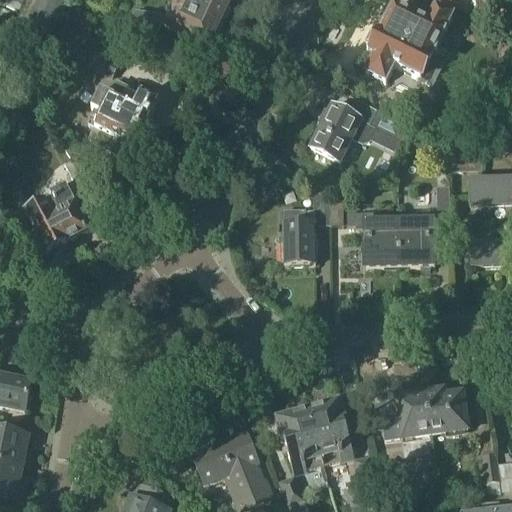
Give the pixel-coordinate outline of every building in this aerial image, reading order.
[(17,35),(21,37),(18,45),(40,55),(65,2),(59,0),(39,0),(25,30),(21,28),(17,35)] [(181,0),(178,6),(223,27),(230,13),(227,11),(232,0),(231,0),(181,0)] [(511,33),(511,9),(489,0),(480,0),(473,18),(511,35),(511,33)] [(129,29),(156,42),(162,29),(208,51),(213,40),(216,42),(223,27),(178,6),(169,25),(157,19),(136,15),(129,29)] [(421,88),(423,87),(433,92),(444,69),(434,65),(448,37),(455,22),(434,12),(425,8),(419,19),(402,10),(400,15),(394,12),(380,39),(380,38),(377,42),(372,40),(365,53),(371,56),(369,59),(375,62),(367,79),(388,90),(396,73),(400,74),(399,76),(421,88)] [(102,119),(94,135),(90,145),(126,163),(132,153),(135,154),(158,107),(142,99),(139,104),(126,98),(123,105),(100,94),(91,113),(102,119)] [(332,111),(324,128),(310,154),(342,170),(364,126),(332,111)] [(413,131),(378,114),(369,131),(405,149),(413,131)] [(53,205),(48,208),(46,206),(23,219),(35,240),(24,246),(34,266),(50,257),(53,262),(66,255),(63,250),(89,236),(98,231),(90,216),(81,221),(76,212),(77,212),(75,207),(83,203),(81,199),(93,192),(79,161),(80,160),(73,147),(64,152),(72,165),(64,170),(74,187),(66,191),(50,200),(53,205)] [(481,151),(448,152),(448,177),(482,177),(481,151)] [(504,235),(504,244),(471,246),(472,272),(507,271),(511,254),(511,185),(469,187),(470,210),(505,209),(506,235),(504,235)] [(438,227),(450,227),(450,192),(437,193),(438,227)] [(305,217),(305,229),(284,230),(285,271),(316,271),(315,231),(330,231),(329,204),(313,195),(314,216),(305,217)] [(329,204),(330,231),(331,231),(331,232),(344,231),(343,199),(329,204)] [(418,218),(418,225),(398,225),(399,274),(435,273),(434,224),(434,217),(418,218)] [(347,219),(348,231),(363,231),(364,274),(399,274),(398,225),(379,226),(379,218),(347,219)] [(0,411),(26,417),(32,389),(0,381),(0,411)] [(445,400),(444,395),(426,398),(432,443),(446,441),(446,443),(466,440),(466,438),(468,438),(463,398),(445,400)] [(390,433),(400,431),(403,448),(404,449),(413,448),(413,446),(432,443),(426,398),(394,402),(394,399),(383,400),(390,433)] [(340,468),(341,469),(353,466),(358,491),(376,488),(371,461),(355,464),(346,434),(351,433),(347,421),(347,419),(343,421),(339,407),(307,416),(323,472),(340,468)] [(288,458),(294,482),(279,488),(288,511),(307,511),(296,482),(308,478),(307,476),(323,472),(307,416),(277,424),(280,435),(276,436),(282,453),(284,459),(288,458)] [(0,467),(22,472),(28,442),(0,436),(0,467)] [(193,463),(204,489),(225,481),(237,511),(252,511),(272,504),(265,486),(263,486),(256,469),(258,468),(246,437),(214,450),(213,447),(193,455),(196,462),(193,463)] [(481,460),(484,488),(487,488),(488,498),(501,497),(497,469),(498,469),(496,459),(481,460)] [(0,501),(16,505),(22,472),(0,467),(0,501)] [(511,467),(498,469),(497,469),(501,497),(511,496),(511,467)] [(156,511),(132,502),(128,511),(156,511)]
